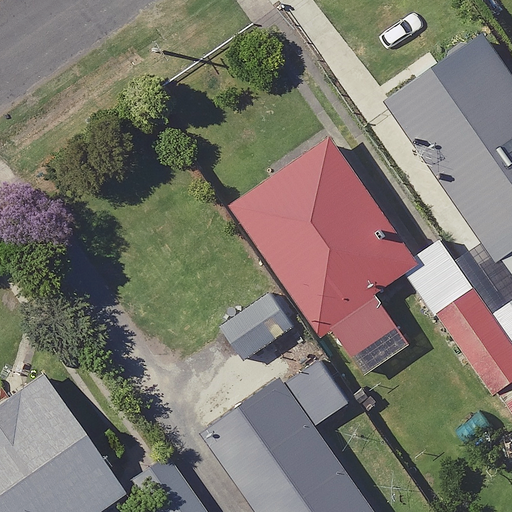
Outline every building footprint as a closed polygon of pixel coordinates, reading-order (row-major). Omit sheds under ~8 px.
[(511,68),(489,36),(393,102),(494,249),(511,275),(511,68)] [(417,260),(336,139),(239,205),(328,337),(340,328),(359,357),(398,330),(374,295),(406,273),(511,425),(511,305),(497,315),(445,241),(417,260)] [(295,331),(271,296),(226,326),(251,362),(295,331)] [(0,405),(0,511),(98,511),(122,496),(41,377),(0,405)] [(377,511),(286,382),(209,436),(262,511),(377,511)] [(204,511),(168,461),(137,484),(156,511),(204,511)]
